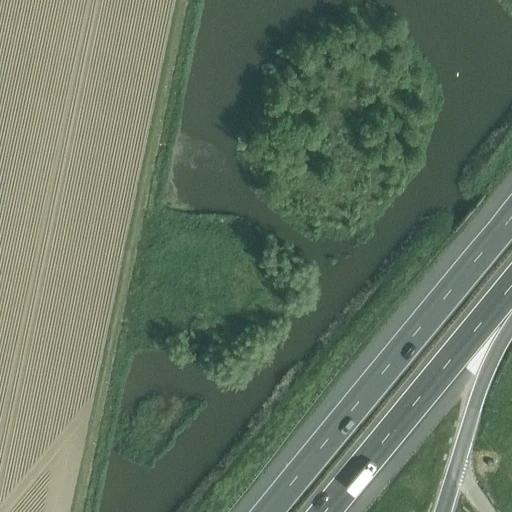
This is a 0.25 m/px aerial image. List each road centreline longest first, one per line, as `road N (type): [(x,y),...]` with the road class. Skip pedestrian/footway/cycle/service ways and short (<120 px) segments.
road 1 (motorway): [(511,218),(268,511)]
road 2 (motorway): [(324,511),(505,293)]
road 3 (motorway): [(455,470),(505,293)]
